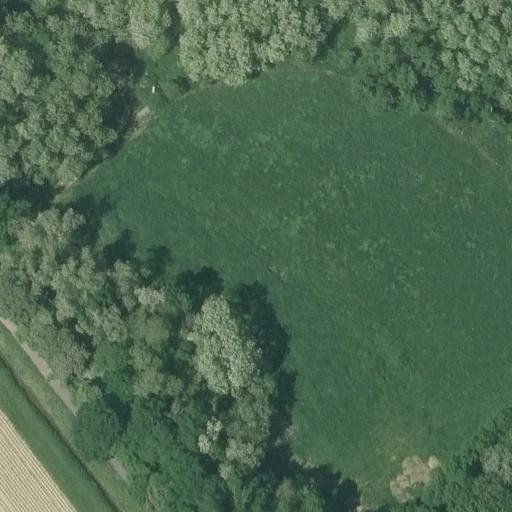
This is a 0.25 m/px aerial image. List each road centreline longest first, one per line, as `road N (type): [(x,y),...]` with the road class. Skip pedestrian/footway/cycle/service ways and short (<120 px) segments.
road 1 (track): [(0,187),(29,194),(90,156),(128,72),(122,50),(20,1)]
road 2 (residential): [(0,284),(70,355),(188,511)]
